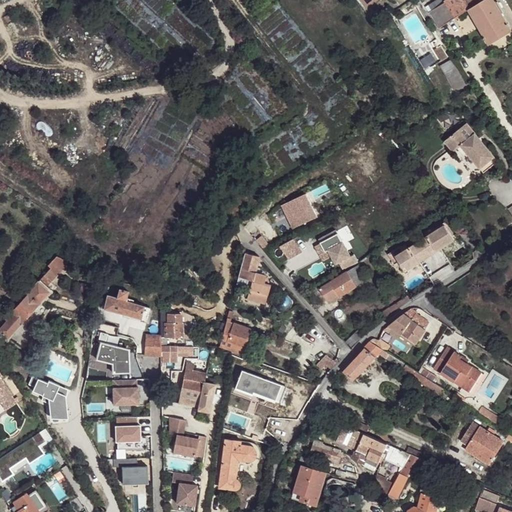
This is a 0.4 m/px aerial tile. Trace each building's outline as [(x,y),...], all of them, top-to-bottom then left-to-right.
[(432,0),(430,1),(434,8),(432,9),(440,24),(469,8),(464,0),(432,0)] [(464,0),(469,8),(483,0),(464,0)] [(511,30),(495,0),(483,0),(469,8),(489,43),(511,30)] [(439,63),(447,81),(460,75),(450,56),(439,63)] [(460,75),(447,81),(451,88),(464,82),(460,75)] [(472,150),(469,153),(485,174),(499,163),(469,123),(446,140),(455,151),(463,145),(467,142),(472,150)] [(463,145),(469,153),(472,150),(467,142),(463,145)] [(294,211),(309,202),(303,192),(281,204),(287,215),(294,211)] [(302,224),(317,216),(309,202),(294,211),(302,224)] [(294,211),(287,215),(295,227),(302,224),(294,211)] [(424,231),(428,236),(446,224),(448,223),(445,217),(424,231)] [(428,236),(404,251),(396,256),(399,261),(406,271),(424,259),(423,257),(429,253),(436,249),(437,251),(455,239),(446,224),(428,236)] [(333,228),(316,240),(318,243),(323,251),(327,249),(330,255),(335,262),(338,260),(342,267),(357,257),(352,250),(349,253),(333,228)] [(293,235),(280,241),(287,255),(300,249),(293,235)] [(267,248),(271,246),(270,245),(267,240),(266,240),(259,242),(264,249),(267,248)] [(323,251),(318,243),(313,246),(322,260),(330,255),(327,249),(323,251)] [(396,256),(404,251),(400,246),(389,254),(395,264),(399,261),(396,256)] [(260,257),(246,253),(239,277),(252,280),(253,281),(256,272),(260,257)] [(51,268),(61,257),(57,255),(48,265),(51,268)] [(51,268),(40,280),(47,286),(68,262),(61,257),(51,268)] [(358,266),(349,272),(354,281),(361,276),(364,274),(358,266)] [(339,296),(357,285),(354,281),(349,272),(348,271),(330,282),(338,294),(339,296)] [(253,281),(252,280),(247,299),(265,304),(271,284),(264,282),(266,275),(256,272),(253,281)] [(354,281),(357,285),(363,281),(361,276),(354,281)] [(38,282),(29,293),(39,302),(49,291),(38,282)] [(328,301),(338,294),(330,282),(321,289),(328,301)] [(93,287),(81,283),(79,292),(91,295),(93,287)] [(118,288),(116,297),(127,300),(129,291),(118,288)] [(29,293),(21,301),(10,314),(12,316),(20,323),(39,302),(29,293)] [(103,308),(140,319),(144,305),(127,300),(116,297),(106,294),(103,308)] [(384,318),(411,299),(407,294),(381,313),(384,318)] [(144,305),(140,319),(147,320),(152,303),(145,302),(144,305)] [(415,309),(406,313),(416,320),(422,324),(429,329),(433,324),(418,314),(419,312),(415,309)] [(168,313),(168,321),(183,321),(183,312),(168,313)] [(406,313),(391,325),(419,343),(429,329),(422,324),(416,320),(406,313)] [(0,330),(7,337),(20,323),(12,316),(0,329),(0,330)] [(183,321),(168,321),(166,322),(166,329),(166,337),(167,337),(183,336),(183,321)] [(229,335),(224,332),(223,334),(221,344),(222,345),(222,346),(223,347),(222,348),(230,351),(240,354),(242,348),(244,348),(250,330),(232,322),(229,335)] [(324,333),(314,323),(301,337),(307,342),(314,344),(324,333)] [(362,338),(365,335),(358,329),(355,331),(362,338)] [(351,349),(362,338),(355,331),(345,342),(351,349)] [(108,335),(101,333),(97,341),(100,342),(96,359),(112,362),(112,372),(129,371),(129,349),(106,344),(108,335)] [(161,337),(161,336),(148,335),(146,355),(161,356),(161,355),(161,346),(161,337)] [(377,336),(372,340),(382,347),(386,342),(377,336)] [(365,349),(346,371),(345,372),(355,380),(385,349),(382,347),(372,340),(364,348),(365,349)] [(161,346),(161,355),(169,355),(169,361),(177,361),(177,355),(193,355),(193,346),(167,346),(161,346)] [(435,370),(468,390),(481,371),(463,359),(465,357),(450,347),(435,370)] [(321,368),(332,357),(328,354),(318,365),(321,368)] [(133,374),(140,373),(139,362),(131,363),(133,374)] [(419,372),(408,364),(405,370),(440,394),(445,388),(425,375),(419,372)] [(193,371),(185,369),(180,396),(200,400),(204,382),(205,382),(206,373),(193,371)] [(481,371),(468,390),(471,393),(485,373),(481,371)] [(0,403),(1,402),(6,410),(20,401),(17,397),(13,399),(0,379),(0,376),(1,376),(0,375),(0,403)] [(60,385),(49,380),(48,383),(32,376),(28,384),(34,387),(33,390),(44,394),(43,397),(44,398),(42,401),(50,404),(52,417),(69,415),(66,395),(57,391),(60,385)] [(136,379),(114,380),(114,404),(139,403),(138,387),(137,387),(136,379)] [(205,382),(204,382),(200,400),(199,407),(198,410),(210,412),(215,384),(205,382)] [(180,396),(179,403),(199,407),(200,400),(180,396)] [(296,424),(308,405),(301,400),(289,420),(296,424)] [(478,410),(497,422),(500,417),(481,405),(478,410)] [(137,417),(116,417),(117,426),(116,426),(116,449),(147,448),(146,435),(140,436),(140,425),(137,425),(137,417)] [(186,420),(170,417),(171,434),(177,435),(174,451),(203,457),(206,436),(199,435),(198,439),(183,436),(186,420)] [(352,429),(366,436),(370,427),(356,420),(352,429)] [(341,432),(343,425),(330,421),(329,427),(341,432)] [(482,455),(479,459),(490,467),(506,442),(494,434),(496,431),(489,427),(487,430),(474,422),(462,443),(469,447),(482,455)] [(384,455),(388,445),(366,436),(352,429),(343,425),(341,432),(336,443),(380,464),(382,459),(384,455)] [(38,432),(0,456),(0,477),(1,479),(11,473),(8,467),(27,455),(31,460),(42,453),(37,445),(44,441),(38,432)] [(242,444),(242,441),(226,439),(220,487),(236,489),(238,489),(241,486),(241,483),(240,480),(237,479),(240,460),(250,461),(252,460),(255,458),(257,455),(257,451),(256,448),(253,446),(242,444)] [(342,460),(344,454),(314,444),(312,450),(342,460)] [(384,455),(406,464),(410,454),(407,453),(388,445),(384,455)] [(466,451),(479,459),(482,455),(469,447),(466,451)] [(409,448),(407,453),(410,454),(415,457),(417,452),(409,448)] [(342,460),(312,450),(310,457),(333,463),(340,467),(342,460)] [(404,469),(403,470),(408,472),(410,467),(418,470),(423,460),(415,457),(410,454),(406,464),(404,469)] [(404,469),(406,464),(384,455),(382,459),(404,469)] [(137,458),(114,459),(114,466),(122,466),(123,483),(132,483),(138,483),(148,483),(147,466),(137,466),(137,458)] [(303,466),(293,499),(316,506),(327,474),(303,466)] [(336,477),(342,479),(345,468),(340,467),(336,477)] [(194,505),(197,485),(192,484),(193,474),(174,472),(172,481),(179,483),(177,503),(194,505)] [(397,484),(391,497),(399,498),(409,476),(402,473),(397,484)] [(49,482),(56,501),(69,496),(61,477),(49,482)] [(377,491),(391,497),(397,484),(378,477),(373,488),(376,489),(378,489),(377,491)] [(378,489),(376,489),(375,495),(390,502),(391,497),(377,491),(378,489)] [(13,511),(47,511),(46,510),(43,511),(39,511),(38,510),(45,505),(35,490),(28,495),(26,492),(13,500),(15,504),(10,507),(11,508),(13,511)] [(484,498),(482,497),(477,510),(481,511),(488,511),(489,511),(493,501),(497,502),(499,495),(487,490),(484,498)] [(413,511),(437,511),(442,495),(434,494),(433,498),(424,496),(421,510),(416,509),(414,510),(413,511)]
